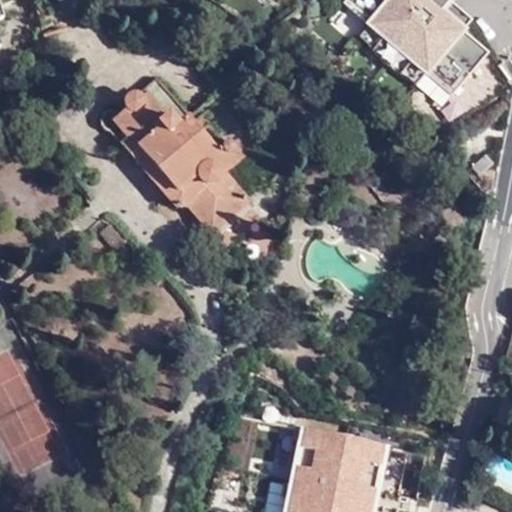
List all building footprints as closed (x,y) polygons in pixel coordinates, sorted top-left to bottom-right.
[(29,0),(20,0),(19,0),(22,15),(32,13),(29,0)] [(396,83),(416,93),(426,81),(453,104),(491,58),(464,35),(473,25),(443,0),(349,0),(341,10),(368,33),(358,45),(366,56),(383,73),(396,83)] [(169,205),(173,207),(178,209),(182,205),(208,233),(243,203),(241,200),(283,162),(262,138),(240,156),(227,142),(219,142),(208,147),(184,121),(188,118),(154,80),(139,93),(142,96),(134,102),(128,97),(124,95),(120,98),(117,105),(122,112),(110,122),(123,140),(116,146),(167,202),(169,205)] [(449,209),(456,227),(469,221),(462,203),(449,209)] [(469,221),(456,227),(458,232),(471,227),(469,221)] [(117,253),(128,243),(111,223),(101,233),(117,253)] [(389,511),(377,510),(390,441),(302,424),(284,511),(389,511)]
